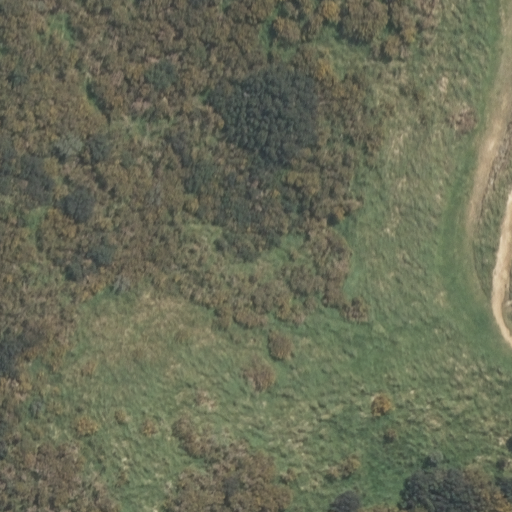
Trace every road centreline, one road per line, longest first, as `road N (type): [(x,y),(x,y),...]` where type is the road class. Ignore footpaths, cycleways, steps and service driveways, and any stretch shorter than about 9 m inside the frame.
road 1 (track): [(509,207),(490,97),(499,0)]
road 2 (track): [(511,349),(496,297),(509,207)]
